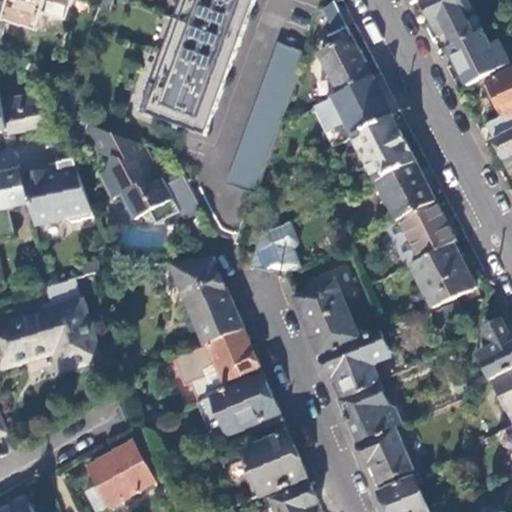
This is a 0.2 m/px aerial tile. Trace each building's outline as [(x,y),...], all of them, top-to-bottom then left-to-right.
[(37,31),(46,0),(8,0),(8,3),(0,0),(0,42),(2,44),(8,23),(37,31)] [(87,0),(86,4),(98,8),(101,0),(87,0)] [(112,8),(114,0),(104,0),(103,5),(112,8)] [(182,0),(141,110),(207,135),(256,0),(182,0)] [(421,0),(413,4),(424,26),(433,22),(441,35),(446,33),(453,46),(484,31),(477,17),(471,19),(460,0),(421,0)] [(320,21),(331,42),(327,44),(330,49),(353,38),(334,1),(323,12),(320,21)] [(468,87),(511,65),(500,44),(492,46),(484,31),(453,46),(449,49),(468,87)] [(340,94),(373,77),(353,38),(330,49),(320,54),(340,94)] [(307,50),(280,40),(228,183),(255,193),(307,50)] [(511,131),(511,71),(485,86),(490,96),(497,110),(502,118),(488,125),(496,140),(511,131)] [(62,110),(71,86),(47,75),(60,115),(62,110)] [(340,94),(335,96),(355,136),(393,116),(373,77),(340,94)] [(72,114),(81,90),(71,86),(62,110),(72,114)] [(4,104),(1,90),(0,90),(0,134),(10,132),(6,115),(4,104)] [(497,110),(490,96),(483,99),(489,113),(497,110)] [(23,111),(6,115),(10,132),(11,138),(50,128),(45,107),(44,107),(42,97),(22,101),(23,111)] [(8,103),(4,104),(6,115),(23,111),(22,101),(15,102),(8,103)] [(393,116),(355,136),(378,181),(416,162),(393,116)] [(168,187),(147,147),(94,127),(90,134),(100,157),(115,162),(114,168),(102,174),(115,198),(123,194),(137,220),(151,212),(158,224),(181,212),(168,187)] [(511,131),(496,140),(511,171),(511,131)] [(59,165),(60,169),(25,177),(31,206),(36,228),(67,221),(73,225),(95,220),(91,207),(75,161),(67,163),(59,165)] [(378,181),(398,221),(401,220),(437,202),(416,162),(378,181)] [(25,177),(24,172),(0,177),(0,242),(17,240),(10,211),(31,206),(25,177)] [(181,212),(186,222),(204,213),(186,178),(168,187),(181,212)] [(457,242),(437,202),(401,220),(421,260),(455,243),(457,242)] [(264,234),(250,269),(251,269),(286,274),(302,268),(293,249),(298,247),(299,243),(290,223),(264,234)] [(455,243),(421,260),(412,265),(435,309),(436,310),(458,299),(484,286),(480,278),(474,280),(455,243)] [(100,259),(79,265),(84,280),(100,274),(100,259)] [(229,295),(214,260),(172,264),(207,347),(245,331),(229,295)] [(321,356),(361,339),(336,282),(297,299),(306,321),(321,356)] [(18,289),(21,299),(40,293),(37,283),(18,289)] [(55,353),(62,373),(101,362),(82,304),(0,330),(0,369),(1,371),(55,353)] [(511,337),(503,321),(484,330),(493,349),(482,353),(481,357),(493,380),(494,380),(511,370),(511,337)] [(207,347),(175,361),(186,388),(192,385),(199,404),(205,401),(214,397),(229,390),(226,383),(261,368),(257,359),(245,331),(207,347)] [(383,332),(362,338),(361,339),(321,356),(325,365),(331,380),(336,377),(345,398),(380,382),(375,369),(391,362),(393,356),(383,332)] [(511,370),(494,380),(511,414),(511,370)] [(471,374),(459,373),(457,387),(469,388),(471,374)] [(267,383),(264,375),(229,390),(214,397),(205,401),(213,420),(222,416),(225,423),(235,419),(240,431),(281,414),(267,383)] [(390,405),(380,382),(345,398),(340,400),(345,412),(358,444),(395,428),(402,425),(395,408),(390,405)] [(511,426),(496,434),(502,445),(511,449),(511,426)] [(414,470),(395,428),(358,444),(367,464),(371,462),(381,484),(414,470)] [(247,478),(256,499),(261,497),(262,498),(308,478),(293,442),(289,433),(242,452),(245,458),(232,464),(228,472),(231,479),(238,482),(247,478)] [(100,485),(112,506),(113,508),(157,483),(135,444),(92,469),(100,485)] [(423,479),(420,473),(378,491),(383,502),(387,511),(430,511),(418,482),(423,479)] [(316,494),(311,484),(272,500),(276,511),(307,511),(306,509),(320,504),(316,494)] [(98,511),(99,511),(112,506),(100,485),(88,492),(98,511)]
